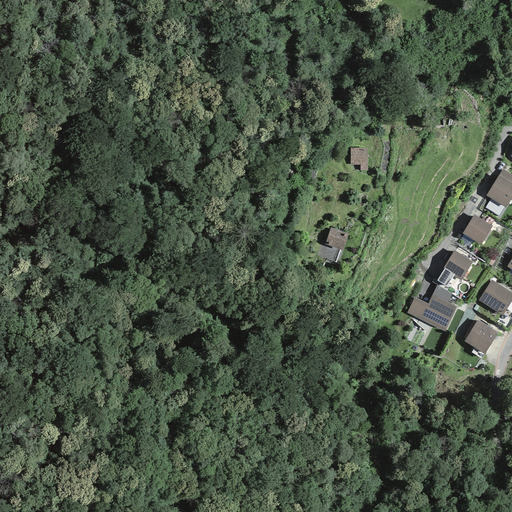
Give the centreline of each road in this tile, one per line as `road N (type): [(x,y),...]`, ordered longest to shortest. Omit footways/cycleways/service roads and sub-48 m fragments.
road 1 (track): [(290,0),(289,177),(280,221),(271,243),(242,265),(238,294),(175,331),(226,382),(224,407),(244,470),(238,511)]
road 2 (residential): [(511,338),(497,385),(511,511)]
road 3 (residential): [(511,124),(431,264)]
